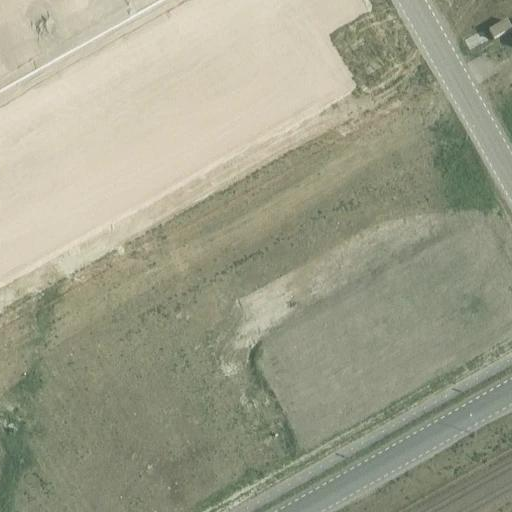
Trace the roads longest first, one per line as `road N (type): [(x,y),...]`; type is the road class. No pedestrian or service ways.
road 1 (unclassified): [(300,511),(511,393)]
road 2 (unclassified): [(511,178),(411,0)]
